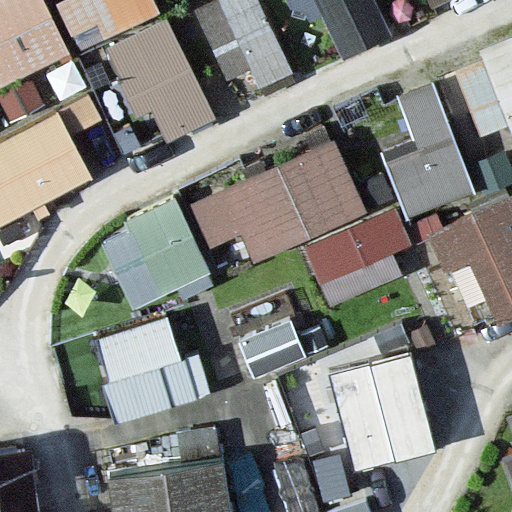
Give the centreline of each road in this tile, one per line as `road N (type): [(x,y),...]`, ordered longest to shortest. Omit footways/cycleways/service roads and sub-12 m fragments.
road 1 (residential): [(19,335),(29,256),(82,186),(154,169),(511,2)]
road 2 (residential): [(511,352),(426,511)]
road 3 (residential): [(51,511),(19,335)]
